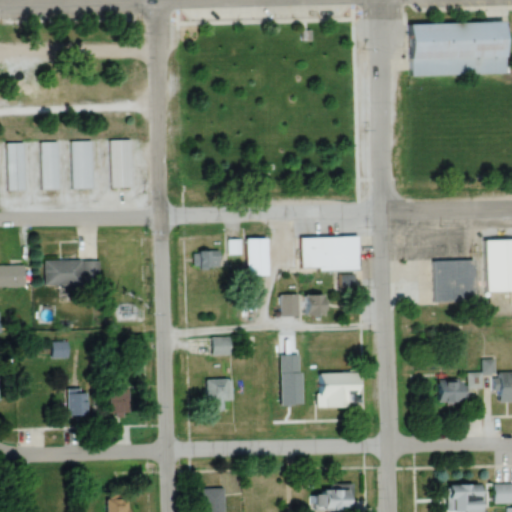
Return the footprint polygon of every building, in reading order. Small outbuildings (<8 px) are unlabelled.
[(502,21),(407,22),(408,75),(503,74),(502,21)] [(129,140),(108,140),(108,188),(129,188),(129,140)] [(89,189),(89,141),(69,141),(69,189),(89,189)] [(38,142),(39,189),(56,189),(55,142),(38,142)] [(4,190),(22,190),(22,143),(4,143),(4,190)] [(355,236),(298,237),(298,269),(355,269),(355,236)] [(266,276),(266,238),(244,238),(244,276),(266,276)] [(511,238),(482,239),(483,293),(511,292),(511,238)] [(196,268),(218,268),(218,250),(196,250),(196,268)] [(42,286),(97,286),(97,260),(42,260),(42,286)] [(470,303),(470,261),(431,261),(431,303),(470,303)] [(21,265),(0,264),(0,286),(21,286),(21,265)] [(352,275),(333,276),(334,291),(353,291),(352,275)] [(296,294),(278,294),(278,314),(296,314),(296,294)] [(303,294),(303,315),(324,315),(324,294),(303,294)] [(227,356),(227,337),(209,337),(209,356),(227,356)] [(64,357),(64,342),(50,342),(50,357),(64,357)] [(481,360),(481,375),(492,375),(492,360),(481,360)] [(496,402),(511,402),(511,372),(496,373),(496,402)] [(354,373),(317,373),(317,406),(354,407),(354,373)] [(436,381),(436,403),(464,402),(464,389),(479,389),(479,374),(464,374),(464,380),(436,381)] [(229,401),(229,379),(204,379),(204,411),(222,411),(222,401),(229,401)] [(277,407),(301,407),(301,388),(294,388),(294,380),(277,380),(277,407)] [(65,419),(84,419),(84,389),(65,389),(65,419)] [(108,391),(108,414),(126,414),(126,391),(108,391)] [(492,502),(511,502),(511,483),(492,484),(492,502)] [(479,511),(479,484),(445,484),(444,511),(479,511)] [(310,511),(350,511),(350,485),(320,485),(320,494),(310,494),(310,511)] [(60,486),(27,486),(27,508),(60,508),(60,486)] [(200,488),(199,511),(221,511),(222,488),(200,488)]
